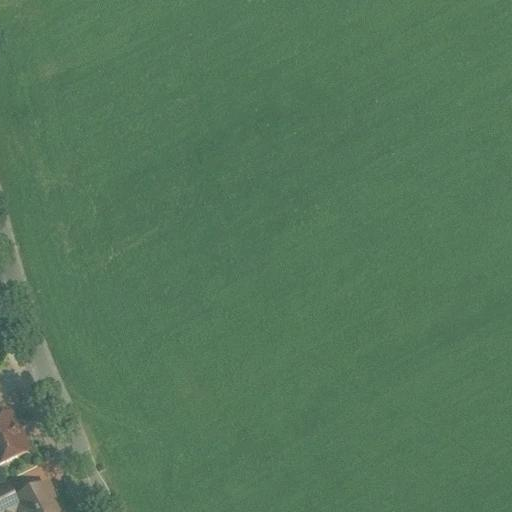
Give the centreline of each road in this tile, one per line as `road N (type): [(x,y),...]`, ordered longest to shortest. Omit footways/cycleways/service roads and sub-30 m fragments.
road 1 (residential): [(39,363),(108,511)]
road 2 (residential): [(0,243),(39,363)]
